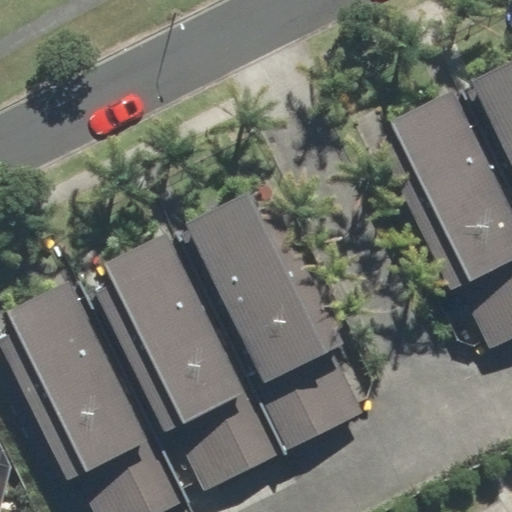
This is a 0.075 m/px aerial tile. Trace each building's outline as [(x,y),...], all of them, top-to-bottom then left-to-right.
[(511,60),(453,90),(511,208),(511,60)] [(363,135),(442,293),(451,288),(486,358),(511,345),(511,208),(453,90),(363,135)] [(166,229),(278,455),(365,412),(253,186),(166,229)] [(278,455),(166,229),(75,274),(187,500),(278,455)] [(162,511),(187,500),(75,274),(0,310),(0,336),(1,338),(0,338),(0,400),(44,488),(72,475),(90,511),(162,511)]
